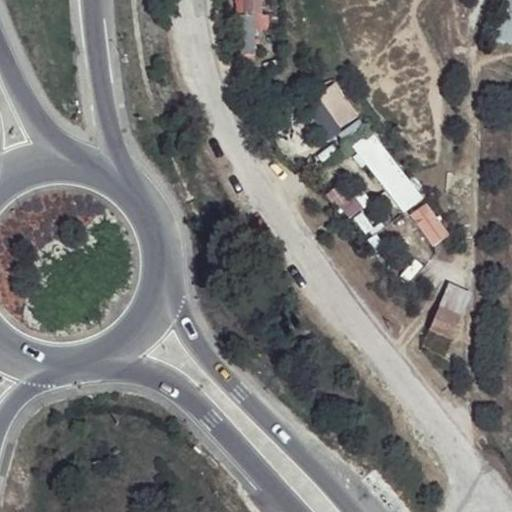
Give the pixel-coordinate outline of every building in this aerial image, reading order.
[(266,13),(265,0),(237,0),(239,15),(266,13)] [(511,0),(498,0),(496,43),(511,43),(511,0)] [(328,136),(357,117),(336,83),(306,102),(328,136)] [(403,214),(423,199),(371,132),(352,147),(403,214)] [(431,248),(449,235),(425,203),(408,216),(431,248)] [(435,317),(427,337),(447,345),(454,324),(435,317)]
